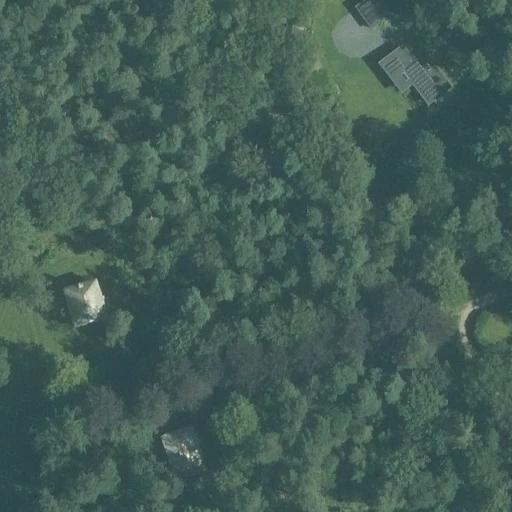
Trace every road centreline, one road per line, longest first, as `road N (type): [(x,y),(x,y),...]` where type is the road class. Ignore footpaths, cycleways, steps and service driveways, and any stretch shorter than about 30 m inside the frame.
road 1 (track): [(162,403),(511,290)]
road 2 (track): [(511,418),(461,332),(458,308)]
